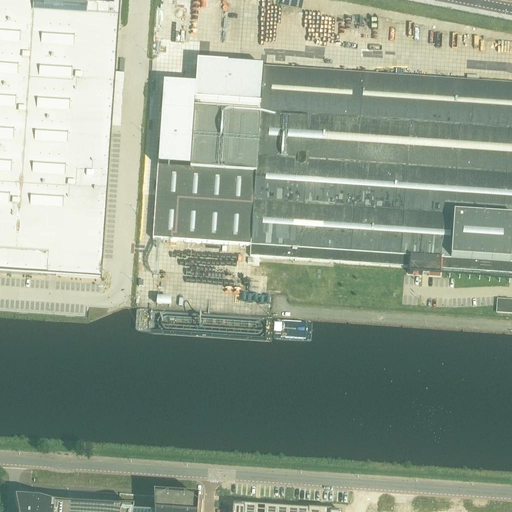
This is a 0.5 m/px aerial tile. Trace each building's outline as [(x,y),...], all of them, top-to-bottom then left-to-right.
[(120,0),(0,0),(0,273),(48,277),(49,255),(103,259),(112,129),(115,75),(120,1),(120,0)] [(511,274),(511,85),(263,68),(260,113),(194,109),(190,169),(158,167),(153,240),(250,247),(250,257),(410,268),(409,274),(440,276),(440,270),(511,274)] [(216,284),(211,333),(297,341),(299,321),(273,318),(275,300),(260,299),(259,309),(254,312),(249,304),(241,308),(246,317),(227,315),(228,307),(231,305),(234,312),(238,312),(240,300),(246,301),(243,296),(247,286),(242,277),(235,276),(232,284),(240,285),(242,288),(233,287),(231,293),(224,282),(212,281),(224,285),(216,284)] [(496,314),(511,314),(511,301),(497,300),(496,314)] [(157,488),(153,488),(153,483),(149,483),(148,494),(157,495),(157,488)] [(197,511),(199,500),(120,494),(118,511),(102,511),(39,508),(39,505),(26,504),(26,503),(15,502),(16,510),(17,510),(17,511),(197,511)]
